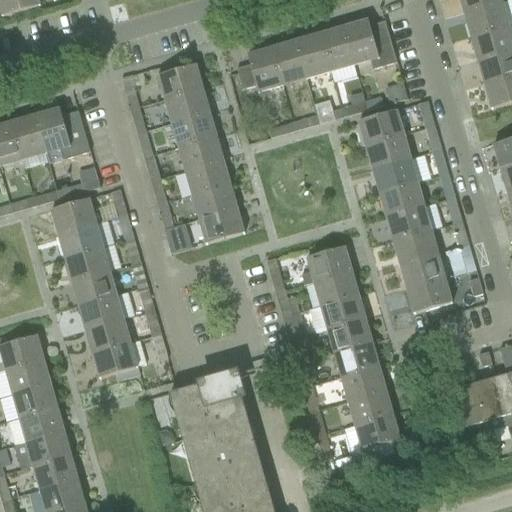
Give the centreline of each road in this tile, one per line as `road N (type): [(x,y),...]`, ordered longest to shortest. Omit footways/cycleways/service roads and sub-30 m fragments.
road 1 (residential): [(511,329),(416,0)]
road 2 (residential): [(166,283),(93,42)]
road 3 (residential): [(251,339),(186,358),(166,283)]
road 4 (residential): [(166,283),(228,264),(251,339)]
road 5 (residential): [(104,39),(236,0)]
